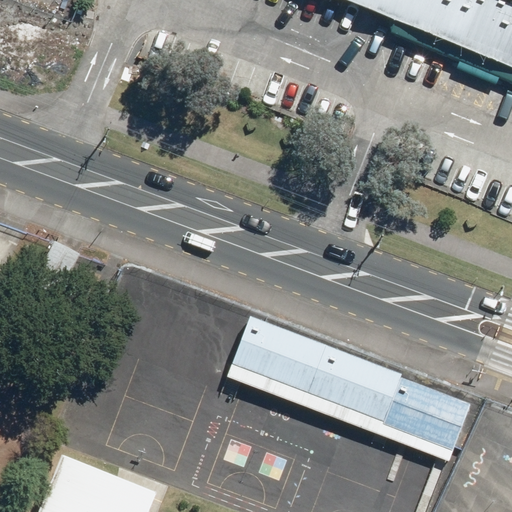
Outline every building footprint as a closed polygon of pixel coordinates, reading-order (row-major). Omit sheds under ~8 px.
[(511,0),(346,0),(511,71),(511,0)] [(0,268),(14,243),(0,235),(0,268)] [(85,249),(59,238),(45,271),(71,281),(85,249)] [(474,399),(257,312),(232,373),(449,460),(474,399)] [(115,475),(63,454),(38,511),(150,511),(158,493),(115,475)]
